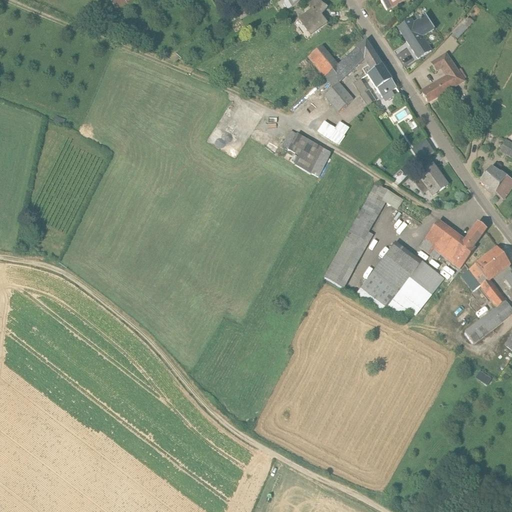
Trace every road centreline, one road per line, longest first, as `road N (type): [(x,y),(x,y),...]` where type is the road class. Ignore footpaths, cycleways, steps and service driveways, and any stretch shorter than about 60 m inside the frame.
road 1 (track): [(10,0),(231,90),(432,211),(463,213),(483,203)]
road 2 (track): [(0,256),(72,277),(142,333),(231,429),(385,511)]
road 3 (unclassified): [(511,240),(348,0)]
